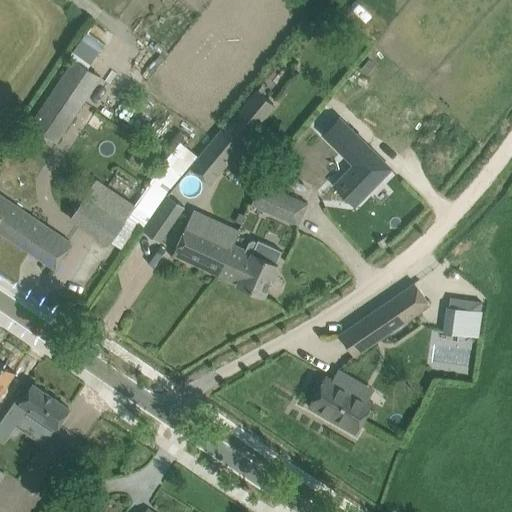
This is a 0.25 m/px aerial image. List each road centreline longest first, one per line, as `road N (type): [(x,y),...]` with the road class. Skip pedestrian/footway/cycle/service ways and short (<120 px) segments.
road 1 (unclassified): [(511,142),(426,246),(349,305),(182,395),(168,416)]
road 2 (tertiary): [(168,416),(0,302)]
road 3 (tertiary): [(314,511),(168,416)]
